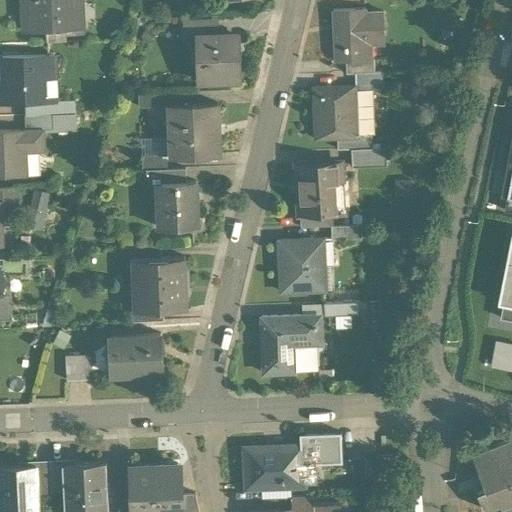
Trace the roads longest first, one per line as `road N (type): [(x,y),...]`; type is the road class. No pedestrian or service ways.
road 1 (residential): [(205,412),(299,0)]
road 2 (residential): [(428,375),(442,264),(500,0)]
road 3 (residential): [(0,422),(205,412)]
road 4 (residential): [(205,412),(397,405)]
